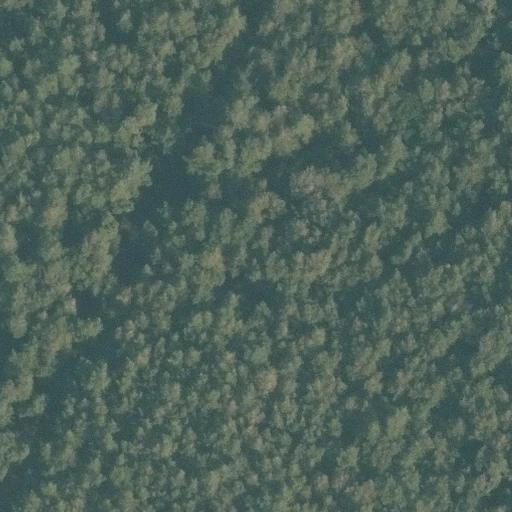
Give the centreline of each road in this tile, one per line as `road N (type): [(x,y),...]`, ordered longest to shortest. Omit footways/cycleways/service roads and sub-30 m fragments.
road 1 (track): [(170,213),(511,77)]
road 2 (track): [(170,213),(13,511)]
road 3 (track): [(170,213),(282,0)]
road 4 (track): [(0,284),(170,213)]
